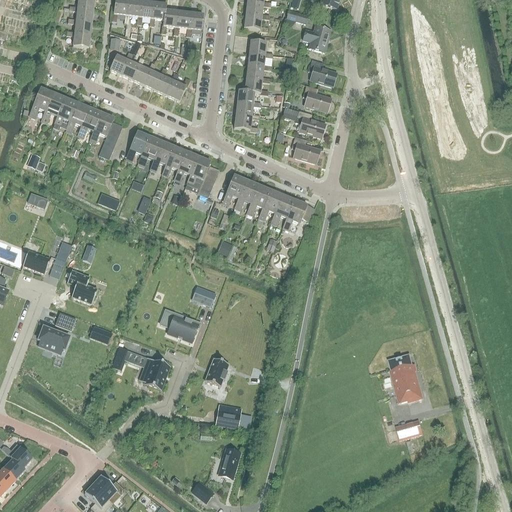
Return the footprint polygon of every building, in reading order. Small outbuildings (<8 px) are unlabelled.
[(78,1),(77,9),(77,11),(93,12),(94,0),(70,0),(78,1)] [(126,18),(128,2),(115,0),(113,16),(112,15),(111,24),(116,24),(117,17),(125,17),(126,18)] [(247,0),(247,5),(262,7),(262,8),(270,9),(271,5),(263,4),(263,0),(247,0)] [(336,11),(339,0),(321,0),(319,7),(336,11)] [(126,18),(125,17),(124,25),(128,26),(129,18),(137,19),(139,19),(140,3),(128,2),(126,18)] [(139,19),(137,19),(136,27),(141,27),(142,20),(150,20),(151,21),(153,5),(140,3),(139,19)] [(151,21),(150,20),(149,28),(153,29),(154,21),(163,22),(165,12),(166,6),(153,5),(151,21)] [(262,7),(247,5),(245,18),(261,20),(261,21),(268,22),(269,17),(261,16),(262,8),(262,7)] [(77,11),(77,9),(69,8),(69,11),(69,13),(76,14),(75,22),(75,23),(91,25),(93,12),(77,11)] [(163,22),(163,28),(161,27),(160,36),(165,36),(166,28),(174,29),(175,30),(177,14),(165,12),(163,22)] [(286,21),(285,21),(295,24),(305,27),(307,20),(297,17),(298,15),(297,15),(288,12),(286,21)] [(175,30),(174,29),(173,37),(178,38),(179,30),(186,31),(188,31),(190,15),(177,14),(175,30)] [(188,31),(186,31),(186,39),(190,39),(191,31),(201,33),(203,17),(190,15),(188,31)] [(261,20),(245,18),(243,30),(259,32),(259,33),(267,34),(268,30),(260,29),(261,21),(261,20)] [(75,23),(75,22),(68,21),(67,25),(75,26),(74,34),(74,36),(90,37),(91,25),(75,23)] [(324,55),(330,33),(314,29),(313,35),(305,33),(302,42),(310,44),(308,50),(324,55)] [(74,36),(74,34),(66,33),(66,38),(73,39),(72,48),(88,50),(90,37),(74,36)] [(110,40),(109,51),(119,52),(120,41),(110,40)] [(250,43),(248,56),(264,58),(264,59),(272,60),(272,56),(265,55),(266,45),(250,43)] [(136,44),(131,56),(132,57),(135,58),(140,46),(138,45),(136,44)] [(187,51),(185,58),(194,61),(197,54),(187,51)] [(116,58),(109,72),(121,78),(128,63),(129,64),(130,62),(132,57),(131,56),(128,55),(125,62),(116,58)] [(264,58),(248,56),(247,69),(263,71),(263,72),(270,73),(271,68),(263,67),(264,59),(264,58)] [(128,63),(121,78),(133,83),(139,68),(140,69),(144,62),(139,60),(136,67),(129,64),(128,63)] [(321,71),(323,66),(311,62),(308,73),(313,75),(311,83),(331,89),(335,75),(321,71)] [(139,68),(133,83),(144,88),(151,73),(152,74),(155,67),(151,65),(148,72),(140,69),(139,68)] [(263,71),(247,69),(245,81),(261,83),(261,84),(269,85),(269,81),(262,80),(263,72),(263,71)] [(151,73),(144,88),(156,93),(162,79),(163,79),(167,72),(162,70),(159,77),(152,74),(151,73)] [(162,79),(156,93),(167,98),(174,84),(175,84),(178,77),(174,75),(171,82),(163,79),(162,79)] [(174,84),(167,98),(179,104),(185,90),(186,90),(190,82),(186,80),(182,88),(175,84),(174,84)] [(261,83),(245,81),(244,93),(244,94),(254,95),(259,96),(259,97),(267,98),(268,93),(260,92),(261,84),(261,83)] [(325,114),(329,101),(315,97),(317,91),(306,88),(302,99),(308,101),(305,108),(325,114)] [(40,90),(29,118),(34,120),(38,111),(45,114),(53,95),(40,90)] [(244,94),(244,93),(238,93),(237,105),(252,107),(252,109),(260,110),(260,105),(253,104),(254,95),(244,94)] [(45,114),(41,123),(47,125),(50,116),(57,119),(65,100),(53,95),(45,114)] [(53,128),(52,130),(58,132),(59,130),(59,128),(66,131),(69,124),(77,105),(65,100),(57,119),(53,128)] [(66,131),(65,133),(71,135),(74,126),(81,129),(89,110),(77,105),(69,124),(66,131)] [(252,107),(237,105),(235,118),(251,120),(251,121),(258,122),(259,117),(251,117),(252,109),(252,107)] [(284,109),(281,119),(295,123),(298,114),(284,109)] [(81,129),(77,138),(83,140),(87,131),(93,134),(101,115),(89,110),(81,129)] [(295,123),(295,124),(302,126),(300,134),(320,140),(324,126),(310,122),(312,117),(298,113),(298,114),(295,123)] [(93,134),(89,143),(95,145),(99,136),(106,139),(107,135),(110,130),(112,124),(113,120),(101,115),(93,134)] [(251,120),(235,118),(234,131),(249,132),(249,134),(257,135),(258,130),(250,129),(251,121),(251,120)] [(112,124),(110,130),(120,134),(122,129),(122,128),(112,124)] [(110,130),(107,135),(118,139),(120,134),(110,130)] [(137,134),(125,162),(131,164),(135,155),(141,158),(142,158),(149,139),(137,134)] [(118,139),(107,135),(106,139),(105,141),(115,145),(117,140),(118,139)] [(277,135),(275,143),(281,145),(283,137),(277,135)] [(141,158),(138,167),(143,169),(147,160),(153,163),(154,163),(161,144),(149,139),(142,158),(141,158)] [(314,166),(318,152),(304,148),(306,142),(294,139),(291,150),(296,152),(294,160),(314,166)] [(105,141),(103,146),(113,151),(115,145),(105,141)] [(153,163),(150,172),(155,174),(159,165),(166,167),(166,168),(173,149),(161,144),(154,163),(153,163)] [(103,146),(100,152),(111,156),(113,151),(103,146)] [(166,167),(162,177),(167,179),(171,170),(178,172),(178,173),(185,154),(173,149),(166,168),(166,167)] [(73,151),(70,157),(77,160),(79,154),(79,153),(75,151),(73,151)] [(100,152),(98,158),(108,162),(108,161),(111,156),(100,152)] [(178,172),(174,182),(179,184),(183,175),(190,177),(197,159),(185,154),(178,173),(178,172)] [(190,177),(186,187),(191,189),(195,180),(202,183),(202,182),(202,183),(204,179),(206,173),(208,168),(210,164),(197,159),(190,177)] [(30,161),(27,168),(35,171),(37,164),(30,161)] [(39,164),(36,171),(42,174),(45,166),(39,164)] [(208,168),(206,173),(216,178),(219,172),(208,168)] [(86,173),(82,181),(92,186),(96,178),(86,173)] [(206,173),(204,179),(214,183),(216,178),(206,173)] [(233,178),(222,205),(228,208),(231,198),(238,201),(246,183),(233,178)] [(204,179),(202,183),(202,182),(202,183),(202,185),(212,189),(214,183),(204,179)] [(134,183),(132,190),(142,193),(144,186),(134,183)] [(238,201),(234,210),(240,213),(244,203),(250,206),(258,188),(246,183),(238,201)] [(202,185),(199,190),(210,195),(212,189),(202,185)] [(250,206),(246,215),(252,218),(256,208),(262,211),(270,193),(258,188),(250,206)] [(199,190),(197,196),(207,200),(210,195),(199,190)] [(262,211),(258,220),(263,222),(264,223),(268,213),(274,216),(282,198),(270,193),(262,211)] [(30,196),(27,205),(44,211),(47,202),(30,196)] [(274,216),(270,225),(276,228),(280,218),(286,221),(294,203),(282,198),(274,216)] [(108,199),(104,209),(115,213),(120,203),(108,199)] [(286,221),(282,230),(288,233),(292,223),(299,226),(301,221),(309,224),(314,212),(306,208),(294,203),(286,221)] [(141,206),(138,213),(144,216),(147,209),(141,206)] [(213,211),(210,219),(216,221),(219,213),(213,211)] [(263,222),(258,220),(255,228),(260,230),(263,222)] [(55,261),(65,265),(71,248),(62,244),(55,261)] [(224,244),(219,254),(228,258),(232,248),(224,244)] [(87,248),(82,262),(88,264),(93,250),(87,248)] [(28,253),(22,268),(44,276),(50,261),(28,253)] [(6,267),(2,274),(12,278),(16,271),(6,267)] [(71,273),(67,285),(75,288),(71,299),(91,307),(97,292),(86,288),(89,280),(71,273)] [(201,305),(210,309),(215,296),(196,289),(194,296),(203,299),(201,305)] [(167,335),(191,345),(197,330),(196,329),(197,326),(183,320),(182,323),(173,320),(174,317),(165,313),(160,326),(169,330),(167,335)] [(59,315),(55,327),(70,334),(75,321),(59,315)] [(93,329),(90,338),(108,345),(112,336),(93,329)] [(68,340),(43,330),(38,342),(40,343),(38,348),(60,356),(62,351),(64,352),(68,340)] [(120,350),(112,370),(120,373),(124,363),(128,353),(120,350)] [(391,372),(389,373),(398,405),(407,403),(407,404),(422,400),(414,373),(415,372),(414,366),(411,367),(408,357),(388,363),(391,372)] [(148,375),(143,387),(160,393),(170,369),(147,360),(142,373),(148,375)] [(220,389),(222,382),(224,382),(227,374),(225,374),(228,367),(213,361),(205,383),(220,389)] [(279,405),(273,403),(271,413),(274,413),(274,414),(276,414),(277,414),(279,405)] [(218,413),(215,427),(237,431),(239,417),(218,413)] [(418,422),(395,429),(399,444),(423,438),(418,422)] [(23,471),(32,461),(16,447),(10,453),(7,450),(3,449),(1,451),(12,462),(12,461),(22,471),(23,471)] [(232,481),(234,472),(239,455),(226,451),(218,477),(232,481)] [(15,482),(24,473),(23,471),(22,471),(12,461),(12,462),(3,471),(15,482)] [(0,474),(0,486),(6,492),(15,482),(3,471),(0,474)] [(100,479),(92,487),(112,506),(124,493),(115,484),(111,489),(100,479)] [(205,505),(213,496),(199,485),(191,494),(205,505)] [(106,511),(112,506),(92,487),(84,496),(95,506),(90,510),(92,511),(106,511)] [(156,511),(159,509),(151,503),(146,509),(150,511),(156,511)]
